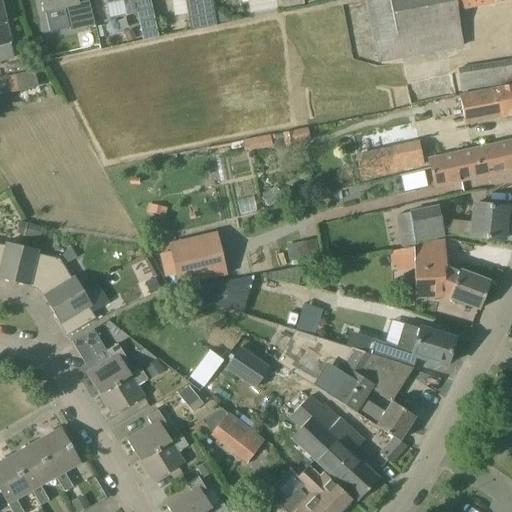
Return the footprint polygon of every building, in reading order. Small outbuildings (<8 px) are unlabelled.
[(75,0),(41,0),(45,13),(64,9),(69,31),(94,26),(88,0),(82,0),(76,1),(75,0)] [(137,0),(135,1),(134,0),(103,0),(105,5),(106,4),(110,19),(137,13),(143,41),(158,38),(149,0),(137,0)] [(170,0),(173,16),(185,14),(186,19),(188,19),(190,31),(215,27),(210,0),(170,0)] [(246,0),(249,13),(251,13),(251,17),(277,13),(275,0),(246,0)] [(275,0),(277,13),(278,13),(277,9),(304,4),(302,0),(275,0)] [(457,10),(504,1),(511,0),(367,0),(364,1),(377,65),(464,47),(457,10)] [(13,59),(1,10),(0,5),(0,64),(1,65),(0,63),(13,59)] [(215,12),(217,24),(230,21),(228,14),(223,10),(215,12)] [(132,29),(123,33),(127,42),(135,38),(132,29)] [(460,92),(511,83),(511,60),(456,69),(460,92)] [(11,93),(38,87),(34,71),(8,76),(11,93)] [(460,100),(464,120),(488,115),(488,119),(511,114),(511,85),(497,88),(497,89),(459,96),(460,100)] [(281,135),(282,138),(285,149),(296,146),(295,144),(309,140),(306,128),(293,132),(281,135)] [(242,142),(243,148),(244,151),(260,148),(258,138),(242,141),(242,142)] [(362,180),(422,166),(417,141),(356,155),(362,180)] [(511,172),(511,141),(428,160),(432,180),(434,189),(511,172)] [(506,208),(486,206),(471,204),(469,225),(441,222),(438,207),(408,213),(410,222),(401,224),(405,247),(412,246),(414,246),(414,244),(444,240),(443,234),(483,238),(503,240),(506,208)] [(167,209),(161,208),(147,205),(145,213),(159,217),(165,218),(167,209)] [(20,220),(16,233),(24,236),(28,223),(20,220)] [(29,224),(25,236),(39,240),(43,228),(29,224)] [(169,246),(178,285),(225,274),(216,235),(169,246)] [(316,239),(293,243),(296,260),(319,256),(316,239)] [(471,275),(460,271),(459,272),(445,267),(444,241),(414,246),(412,246),(414,300),(443,299),(448,301),(448,298),(460,303),(479,310),(487,289),(490,282),(471,275)] [(13,283),(22,247),(5,243),(3,247),(0,246),(0,280),(3,281),(3,280),(13,283)] [(69,246),(59,261),(62,266),(77,258),(69,246)] [(37,290),(59,261),(38,255),(38,252),(22,247),(13,283),(23,285),(22,286),(37,290)] [(45,303),(46,302),(52,313),(84,293),(73,277),(71,279),(62,266),(59,261),(37,290),(45,303)] [(198,300),(241,314),(251,277),(202,285),(198,300)] [(150,295),(160,290),(154,278),(144,283),(150,295)] [(65,337),(95,319),(88,309),(92,306),(84,293),(52,313),(56,319),(55,320),(65,337)] [(454,339),(435,333),(403,323),(396,347),(372,340),(368,354),(412,369),(416,357),(446,366),(454,339)] [(398,442),(414,417),(391,402),(393,401),(392,400),(412,369),(368,354),(368,355),(295,332),(276,363),(398,442)] [(72,343),(84,363),(93,358),(80,338),(72,343)] [(98,395),(130,376),(122,364),(127,361),(117,344),(106,351),(110,358),(85,373),(98,395)] [(225,369),(254,388),(268,368),(238,348),(225,369)] [(151,380),(164,371),(157,360),(144,368),(151,380)] [(111,416),(144,397),(137,386),(146,380),(140,370),(130,376),(98,395),(111,416)] [(188,387),(177,395),(192,414),(202,405),(188,387)] [(378,479),(328,432),(339,420),(314,397),(312,400),(308,396),(296,409),(308,420),(290,439),(358,501),(378,479)] [(170,442),(163,430),(167,428),(157,411),(146,418),(150,425),(126,440),(139,461),(170,442)] [(263,442),(228,414),(210,436),(246,464),(263,442)] [(207,427),(202,421),(188,430),(192,436),(207,427)] [(63,473),(80,463),(60,428),(36,442),(56,478),(63,490),(62,491),(63,493),(72,488),(63,473)] [(152,483),(184,463),(178,453),(187,447),(180,436),(170,442),(139,461),(152,483)] [(39,506),(48,502),(40,487),(56,478),(36,442),(12,456),(32,492),(39,506)] [(22,511),(17,501),(32,492),(12,456),(0,462),(0,492),(11,511),(22,511)] [(196,469),(201,479),(211,473),(206,463),(196,469)] [(337,511),(350,499),(323,472),(318,477),(308,467),(295,480),(309,495),(306,497),(297,489),(280,507),(284,511),(337,511)] [(169,511),(204,511),(220,503),(212,491),(207,494),(197,478),(186,485),(190,491),(166,506),(169,511)] [(226,511),(221,502),(220,503),(204,511),(226,511)]
